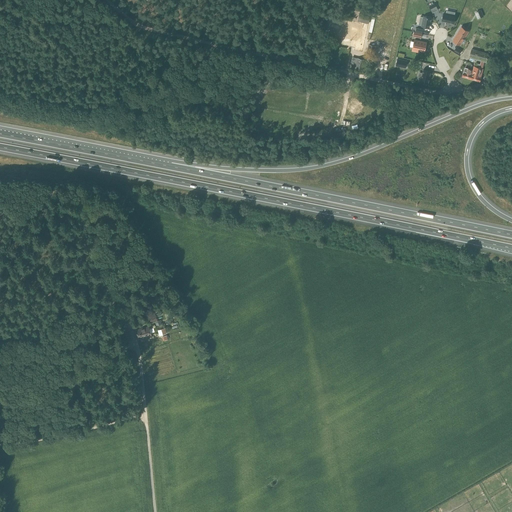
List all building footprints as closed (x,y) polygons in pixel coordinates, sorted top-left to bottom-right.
[(453,23),(455,16),(443,14),(442,21),(453,23)] [(431,18),(424,16),(422,26),(429,28),(431,18)] [(465,36),(458,31),(452,40),(459,45),(465,36)] [(426,43),(414,40),(412,49),(413,49),(413,48),(419,50),(419,51),(424,52),(426,43)] [(366,53),(373,55),(375,46),(368,44),(366,53)] [(465,68),(462,77),(479,82),(480,78),(479,77),(481,69),(482,69),(484,62),(486,62),(488,54),(471,49),(469,57),(481,61),(478,68),(474,67),(473,71),(465,68)] [(357,59),(355,67),(363,69),(365,60),(357,59)] [(397,59),(396,66),(405,68),(407,61),(397,59)] [(430,71),(423,70),(421,81),(428,83),(430,71)] [(155,315),(148,317),(150,323),(157,320),(155,315)] [(128,334),(126,327),(119,329),(122,336),(128,334)] [(148,327),(135,330),(138,339),(151,335),(148,327)]
